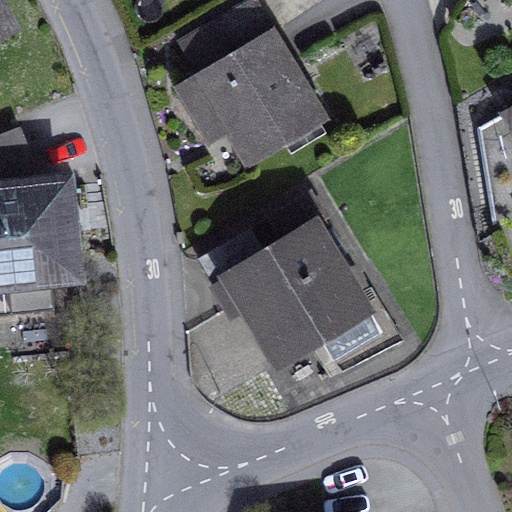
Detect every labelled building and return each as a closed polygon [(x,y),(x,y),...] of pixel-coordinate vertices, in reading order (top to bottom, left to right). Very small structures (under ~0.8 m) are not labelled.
[(228,129),(249,163),(324,119),(254,3),(185,44),(203,74),(181,88),(196,114),(213,103),(228,129)] [(0,34),(12,28),(4,13),(0,14),(0,34)] [(211,139),(228,129),(213,103),(196,114),(211,139)] [(511,111),(480,130),(495,226),(511,216),(511,111)] [(55,310),(51,280),(78,277),(68,181),(29,185),(27,161),(15,130),(0,136),(0,285),(9,284),(12,315),(55,310)] [(335,361),(380,333),(315,227),(325,221),(309,195),(270,219),(286,244),(266,256),(250,230),(199,260),(230,310),(243,302),(276,356),(317,331),(335,361)] [(0,316),(12,315),(9,284),(0,285),(0,316)]
